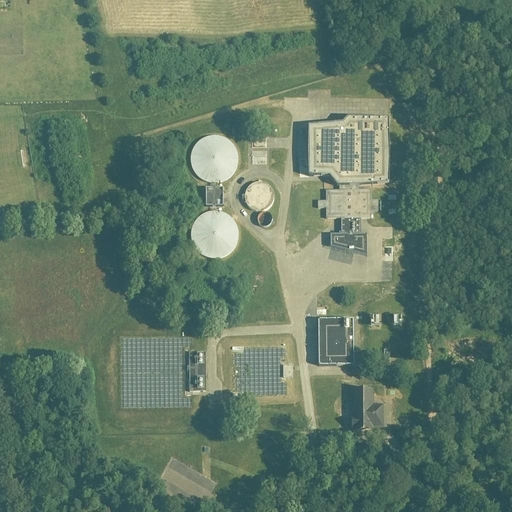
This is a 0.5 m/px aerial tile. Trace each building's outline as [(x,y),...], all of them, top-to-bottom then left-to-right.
[(337,187),(339,187),(359,187),(360,187),(389,185),(389,151),(388,120),(348,119),(343,124),(309,127),(308,152),(309,177),(329,178),(337,187)] [(191,155),(190,161),(191,167),(194,173),(197,178),(202,181),(208,184),(214,185),(220,184),(226,182),(231,178),(235,173),(237,167),(238,161),(237,155),(235,149),(231,144),(226,141),(221,138),(214,137),(208,138),(202,140),(198,144),(194,149),(191,155)] [(256,169),(271,169),(270,154),(255,155),(256,169)] [(272,204),(274,199),(273,195),(271,190),(268,187),(264,184),(260,183),(255,184),(251,186),(247,189),(245,193),(244,198),(245,203),(248,207),(251,211),(256,213),(261,213),(266,211),(270,208),(272,204)] [(223,207),(223,189),(206,189),(206,207),(223,207)] [(395,219),(394,189),(302,190),(302,220),(350,220),(360,220),(395,219)] [(237,243),(238,237),(238,231),(235,225),(232,220),(227,216),(221,213),(215,212),(209,213),(203,215),(198,219),(194,224),(191,230),(190,236),(191,242),(194,248),(197,253),(202,257),(208,259),(214,260),(220,260),(226,257),(231,254),(234,249),(237,243)] [(263,213),(260,224),(269,227),(272,216),(263,213)] [(361,236),(360,220),(350,220),(350,236),(361,236)] [(403,320),(397,321),(399,334),(406,332),(403,320)] [(353,321),(318,321),(319,367),(353,367),(353,321)] [(205,353),(189,354),(189,393),(206,393),(205,373),(205,353)] [(293,378),(292,366),(283,366),(283,378),(293,378)] [(354,390),(354,418),(351,418),(351,432),(354,432),(354,433),(372,433),(372,427),(382,427),(382,407),(372,407),(372,390),(354,390)]
